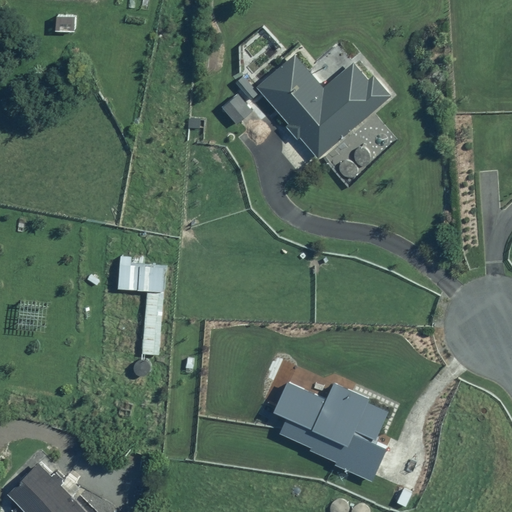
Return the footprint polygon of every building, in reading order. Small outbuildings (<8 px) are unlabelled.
[(318,87),(292,54),(254,84),(247,74),(235,84),(246,99),(259,89),(317,161),(337,146),(330,137),(385,94),(355,57),(318,87)] [(249,109),(233,92),(218,106),(234,123),(249,109)] [(161,262),(130,261),(130,251),(115,251),(114,286),(142,287),(140,352),(157,353),(161,262)] [(323,395),(284,377),(270,408),(283,414),(276,431),(307,444),(306,447),(331,458),(329,462),(368,479),(382,445),(371,440),(388,402),(331,377),(323,395)] [(50,475),(35,460),(5,490),(23,507),(18,511),(88,511),(57,480),(60,477),(54,471),(50,475)]
